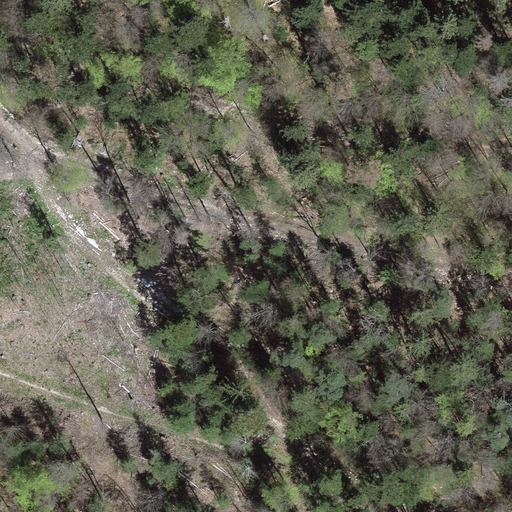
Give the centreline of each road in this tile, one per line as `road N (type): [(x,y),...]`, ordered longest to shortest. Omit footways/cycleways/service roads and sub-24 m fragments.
road 1 (track): [(396,511),(44,183),(0,107)]
road 2 (track): [(0,43),(101,79),(288,104),(511,164)]
